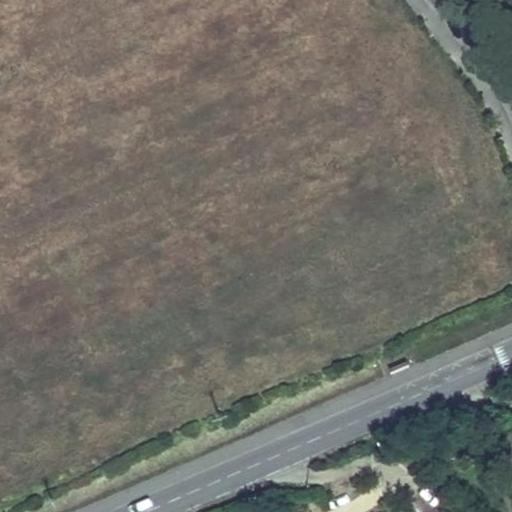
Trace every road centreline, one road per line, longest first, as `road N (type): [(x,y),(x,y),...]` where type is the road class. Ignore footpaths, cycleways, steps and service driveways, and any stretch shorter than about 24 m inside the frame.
road 1 (secondary): [(149,511),(511,354)]
road 2 (residential): [(511,100),(440,0)]
